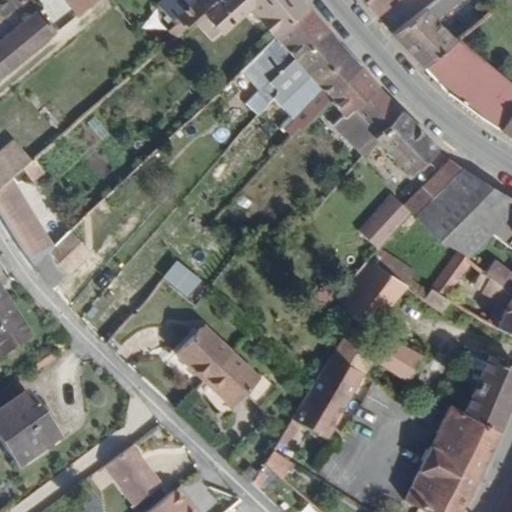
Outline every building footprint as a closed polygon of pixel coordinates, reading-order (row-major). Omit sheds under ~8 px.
[(0,0),(0,22),(18,8),(12,0),(0,0)] [(206,19),(212,14),(219,8),(211,0),(208,0),(198,9),(201,12),(206,19)] [(279,45),(308,18),(290,0),(228,0),(219,8),(212,14),(214,18),(203,30),(215,42),(222,35),(224,37),(250,13),(279,45)] [(355,0),(378,25),(408,0),(355,0)] [(457,0),(444,0),(394,44),(421,75),(457,43),(480,23),(472,15),(442,40),(433,28),(460,4),(457,0)] [(184,37),(206,19),(201,12),(180,31),(184,37)] [(59,35),(42,14),(28,25),(44,47),(59,35)] [(300,68),(328,38),(308,18),(279,45),(233,88),(242,97),(258,81),(287,52),(300,68)] [(0,47),(0,61),(10,75),(44,47),(28,25),(0,47)] [(331,109),(362,75),(328,38),(300,68),(273,94),(271,97),(279,107),(285,101),(293,108),(314,86),(325,98),(299,125),(295,123),(286,135),(297,145),(331,109)] [(511,87),(457,43),(421,75),(470,116),(511,147),(511,87)] [(273,94),(300,68),(287,52),(258,81),(273,94)] [(0,82),(10,75),(0,61),(0,82)] [(354,123),(382,95),(362,75),(331,109),(351,127),(354,123)] [(377,146),(403,118),(382,95),(354,123),(365,133),(377,146)] [(415,184),(441,157),(403,118),(377,146),(384,153),(415,184)] [(372,152),(377,146),(365,133),(351,150),(357,157),(349,166),(355,173),(372,152)] [(0,191),(9,184),(32,164),(15,146),(0,159),(0,191)] [(378,159),(384,153),(377,146),(372,152),(378,159)] [(419,227),(467,180),(455,170),(428,198),(408,217),(415,224),(419,227)] [(484,214),(499,198),(467,180),(419,227),(444,253),(484,214)] [(0,214),(34,272),(52,254),(9,184),(0,191),(0,214)] [(505,227),(511,217),(511,205),(499,198),(484,214),(505,227)] [(388,260),(403,240),(415,224),(408,217),(397,206),(368,245),(388,260)] [(494,243),(505,227),(484,214),(444,253),(457,266),(462,257),(471,264),(479,270),(495,244),(494,243)] [(407,243),(419,227),(415,224),(403,240),(407,243)] [(511,253),(507,251),(502,247),(498,255),(511,265),(511,253)] [(72,265),(58,249),(52,254),(34,272),(49,288),(72,265)] [(435,300),(449,308),(453,302),(449,297),(471,264),(462,257),(457,266),(435,300)] [(508,291),(511,285),(511,273),(492,260),(483,273),(508,291)] [(404,317),(417,299),(410,295),(378,275),(340,317),(374,338),(395,312),(404,317)] [(430,307),(435,300),(415,289),(410,295),(417,299),(430,307)] [(511,338),(511,300),(496,331),(511,338)] [(0,318),(0,363),(26,345),(5,315),(0,318)] [(177,365),(204,390),(207,387),(228,365),(201,339),(177,365)] [(334,366),(366,385),(374,371),(410,391),(423,368),(390,344),(379,362),(349,344),(334,366)] [(228,365),(207,387),(235,414),(259,388),(231,361),(228,365)] [(497,439),(511,403),(511,372),(491,362),(463,419),(497,439)] [(329,445),(366,385),(334,366),(295,426),(304,432),(329,445)] [(60,442),(29,396),(0,415),(0,445),(19,472),(60,442)] [(463,511),(499,440),(497,439),(463,419),(452,414),(405,511),(406,511),(463,511)] [(295,426),(278,451),(287,458),(304,432),(295,426)] [(277,480),(289,465),(268,448),(256,463),(277,480)] [(165,490),(136,450),(109,470),(138,510),(165,490)] [(191,511),(177,494),(154,511),(191,511)]
